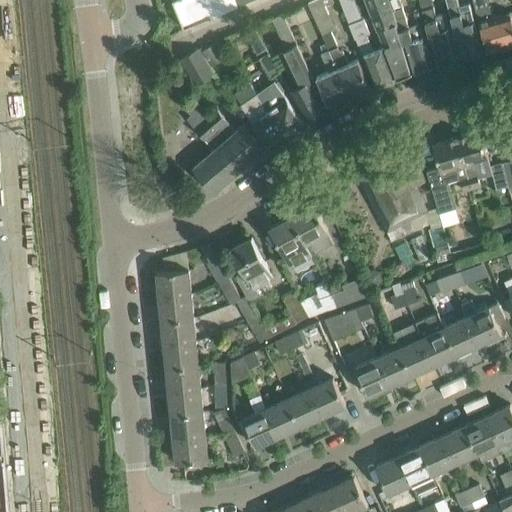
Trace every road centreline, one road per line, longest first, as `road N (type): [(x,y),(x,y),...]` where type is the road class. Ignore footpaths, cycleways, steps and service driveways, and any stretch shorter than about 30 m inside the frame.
road 1 (residential): [(147,233),(224,208),(331,134),(376,113),(511,75)]
road 2 (residential): [(166,503),(271,483),(511,374)]
road 3 (residential): [(147,233),(166,503)]
road 4 (residential): [(147,233),(135,0)]
